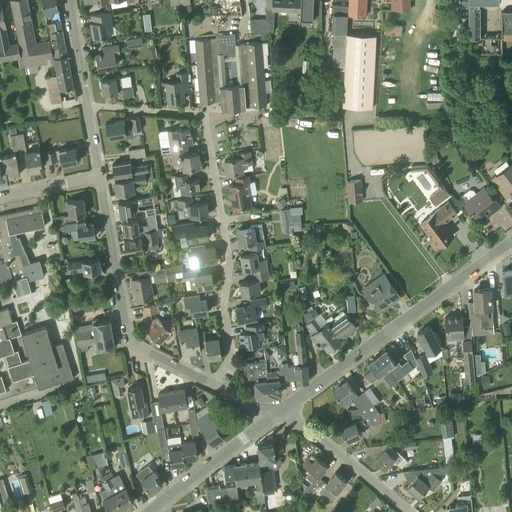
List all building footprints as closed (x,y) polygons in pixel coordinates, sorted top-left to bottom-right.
[(54,62),(53,58),(50,41),(34,45),(29,21),(32,21),(27,0),(11,0),(24,67),(54,62)] [(56,0),(42,0),(48,28),(62,25),(56,0)] [(228,0),(230,16),(238,17),(242,16),(240,0),(228,0)] [(286,12),(287,10),(300,11),(300,18),(313,18),(321,18),(321,0),(273,0),(273,10),(280,10),(281,12),(282,13),(284,14),(286,12)] [(348,0),(348,5),(347,15),(364,15),(365,0),(391,0),(391,10),(409,9),(408,0),(348,0)] [(459,0),(459,5),(469,5),(469,37),(479,37),(479,2),(485,1),(485,7),(488,9),(495,9),(497,7),(497,2),(498,1),(497,0),(459,0)] [(346,34),(347,15),(348,5),(333,4),(333,14),(332,13),(332,32),(334,33),(332,65),(345,66),(346,34)] [(0,54),(1,60),(21,55),(19,43),(10,44),(1,5),(0,5),(0,54)] [(511,11),(501,12),(501,33),(511,33),(511,11)] [(112,27),(110,12),(92,15),(94,27),(91,27),(93,39),(111,35),(109,27),(112,27)] [(267,33),(268,19),(250,19),(251,34),(267,33)] [(384,33),(401,35),(402,25),(384,23),(384,33)] [(50,41),(53,58),(67,55),(62,25),(48,28),(50,41)] [(240,109),(240,108),(266,106),(261,42),(240,44),(235,44),(234,34),(215,35),(216,38),(195,39),(200,103),(221,101),(221,111),(228,110),(230,111),(232,112),(233,112),(235,111),(237,111),(238,110),(240,109)] [(346,34),(345,66),(343,106),(373,108),(376,35),(346,34)] [(140,37),(127,39),(128,48),(141,45),(140,37)] [(109,67),(116,66),(114,55),(120,54),(119,51),(118,45),(103,48),(104,48),(105,53),(97,54),(99,68),(106,67),(106,68),(109,68),(109,67)] [(67,55),(53,58),(54,62),(57,75),(60,90),(73,87),(67,55)] [(178,81),(166,82),(168,102),(184,100),(182,86),(188,85),(187,73),(177,74),(178,81)] [(130,76),(121,77),(101,80),(103,94),(117,92),(118,98),(133,95),(132,86),(130,76)] [(133,127),(134,130),(141,129),(139,116),(117,120),(117,122),(106,124),(108,138),(126,135),(125,128),(133,127)] [(189,125),(188,118),(180,119),(181,126),(189,125)] [(162,153),(171,152),(183,150),(187,149),(186,143),(192,142),(190,127),(174,130),(175,138),(169,139),(170,145),(161,147),(162,153)] [(462,139),(467,133),(463,129),(457,136),(462,139)] [(17,134),(20,150),(26,148),(23,133),(17,134)] [(20,150),(17,134),(10,135),(13,151),(20,150)] [(144,147),(129,150),(130,159),(146,156),(144,147)] [(66,148),(45,152),(47,163),(61,160),(62,164),(78,161),(78,160),(79,160),(78,154),(77,154),(76,151),(77,151),(78,149),(76,148),(66,150),(66,148)] [(25,152),(28,166),(29,172),(41,170),(39,164),(42,163),(40,149),(25,152)] [(183,150),(171,152),(172,164),(185,162),(186,169),(200,166),(198,153),(184,155),(183,150)] [(242,165),(252,163),(250,151),(238,153),(239,158),(225,160),(227,174),(243,171),(242,165)] [(16,153),(1,156),(4,170),(7,170),(9,176),(20,174),(20,173),(17,174),(16,168),(18,167),(16,153)] [(429,156),(432,163),(438,161),(435,154),(429,156)] [(151,164),(132,167),(131,161),(112,164),(114,177),(129,174),(152,170),(151,164)] [(511,186),(511,163),(511,164),(492,179),(506,197),(511,192),(511,191),(510,188),(511,186)] [(152,170),(129,174),(129,178),(116,180),(115,180),(117,194),(134,191),(133,184),(146,181),(153,180),(152,170)] [(189,173),(175,176),(177,188),(181,187),(182,194),(200,191),(198,178),(190,179),(189,173)] [(229,185),(233,208),(251,205),(247,183),(250,182),(249,175),(235,177),(237,184),(229,185)] [(346,181),(348,202),(363,201),(361,180),(346,181)] [(429,197),(435,206),(450,195),(443,186),(429,197)] [(485,187),(476,193),(474,190),(470,189),(461,196),(460,200),(464,206),(470,213),(471,212),(476,218),(487,210),(485,208),(488,206),(493,213),(502,206),(495,197),(493,198),(485,187)] [(137,206),(154,203),(153,196),(136,199),(136,200),(118,202),(121,217),(134,215),(133,211),(138,210),(137,206)] [(189,205),(191,217),(208,214),(206,201),(193,203),(192,197),(178,199),(179,206),(189,205)] [(287,203),(283,197),(275,204),(279,209),(287,203)] [(55,224),(66,223),(85,220),(84,214),(86,213),(83,198),(67,201),(70,215),(65,216),(54,218),(55,224)] [(432,238),(429,241),(435,249),(454,235),(444,222),(457,213),(448,202),(421,223),(432,238)] [(17,237),(16,231),(26,229),(26,230),(28,230),(27,229),(43,225),(44,226),(45,226),(40,205),(39,205),(33,206),(34,208),(0,215),(0,247),(2,247),(4,256),(20,252),(24,264),(31,262),(19,236),(17,237)] [(281,209),(283,226),(292,226),(290,208),(281,209)] [(300,213),(291,214),(292,222),(301,221),(300,213)] [(125,235),(134,233),(155,230),(158,229),(155,214),(146,216),(148,225),(139,227),(138,220),(123,222),(123,223),(122,224),(123,229),(124,229),(125,235)] [(66,223),(55,224),(57,232),(75,229),(75,228),(78,228),(79,238),(95,235),(95,234),(96,232),(96,230),(94,228),(93,222),(86,223),(85,220),(66,223)] [(187,235),(188,241),(209,238),(206,225),(190,228),(189,222),(174,225),(175,229),(176,237),(187,235)] [(249,249),(266,246),(265,240),(256,241),(254,227),(237,230),(239,245),(248,243),(249,249)] [(134,233),(135,238),(124,240),(126,253),(134,251),(135,254),(144,253),(142,241),(146,240),(147,244),(157,242),(155,230),(134,233)] [(215,247),(205,249),(204,244),(191,246),(193,255),(189,256),(191,268),(200,266),(199,264),(217,261),(215,247)] [(0,298),(2,297),(0,290),(0,279),(11,276),(17,296),(32,291),(28,280),(44,276),(44,275),(43,275),(39,261),(40,261),(40,260),(31,262),(24,264),(20,252),(4,256),(2,247),(0,247),(0,298)] [(253,268),(254,274),(268,272),(266,259),(258,260),(257,253),(241,256),(243,270),(253,268)] [(47,266),(58,264),(63,263),(62,258),(46,260),(47,266)] [(67,263),(67,262),(63,263),(58,264),(60,274),(69,273),(77,272),(77,269),(83,268),(84,275),(90,274),(90,272),(101,270),(101,269),(102,268),(101,263),(100,263),(99,258),(67,263)] [(167,274),(175,273),(183,271),(183,265),(166,267),(167,274)] [(168,281),(167,274),(166,267),(137,272),(138,278),(131,279),(133,288),(135,287),(137,301),(153,298),(150,276),(153,276),(154,283),(168,281)] [(211,272),(202,274),(201,274),(192,276),(191,270),(182,272),(183,280),(189,278),(191,289),(198,288),(213,286),(211,272)] [(504,293),(511,292),(511,270),(502,271),(504,293)] [(268,272),(254,274),(255,280),(240,282),(242,296),(261,292),(259,280),(269,278),(268,272)] [(175,273),(167,274),(168,281),(176,280),(175,273)] [(387,277),(365,293),(377,309),(388,301),(390,304),(401,296),(387,277)] [(294,280),(284,281),(285,289),(294,288),(294,280)] [(493,324),(491,307),(490,289),(474,290),(475,301),(468,302),(470,326),(493,324)] [(199,293),(184,296),(186,308),(191,308),(192,315),(208,312),(206,298),(200,299),(199,293)] [(357,310),(356,294),(349,294),(349,311),(357,310)] [(250,300),(251,305),(236,307),(239,322),(257,319),(255,309),(267,307),(266,297),(250,300)] [(145,314),(157,312),(156,304),(143,307),(145,314)] [(12,327),(10,322),(13,321),(9,307),(0,309),(0,392),(6,390),(1,376),(0,376),(0,356),(5,355),(9,366),(8,366),(13,381),(34,374),(30,359),(21,362),(17,351),(14,352),(9,337),(21,333),(19,326),(16,327),(15,326),(12,327)] [(328,323),(320,328),(313,318),(318,315),(315,308),(310,311),(309,310),(304,313),(308,322),(306,323),(311,331),(309,332),(320,347),(324,345),(328,350),(340,341),(339,338),(340,338),(330,325),(328,323)] [(345,313),(330,325),(340,338),(348,331),(350,333),(356,328),(345,313)] [(464,337),(462,316),(461,316),(461,318),(455,318),(455,316),(445,317),(447,340),(449,342),(454,342),(456,340),(456,338),(464,337)] [(176,334),(175,328),(174,320),(160,322),(156,318),(149,325),(151,327),(148,330),(159,342),(165,337),(167,339),(172,334),(176,334)] [(77,339),(112,333),(110,319),(100,321),(99,319),(93,320),(93,324),(75,327),(77,339)] [(265,337),(263,323),(246,326),(248,326),(249,332),(240,334),(242,347),(259,344),(258,338),(265,337)] [(21,333),(30,359),(34,374),(39,389),(74,378),(62,342),(52,345),(46,325),(21,333)] [(441,342),(435,330),(433,331),(429,326),(418,332),(421,338),(420,338),(427,351),(441,344),(441,342)] [(182,348),(183,348),(188,347),(189,353),(201,351),(200,346),(198,332),(197,328),(179,331),(182,348)] [(204,331),(198,332),(200,346),(206,345),(209,359),(222,356),(219,338),(206,340),(204,331)] [(296,379),(297,383),(308,381),(303,336),(303,331),(295,332),(299,365),(288,366),(290,380),(296,379)] [(115,346),(112,333),(77,339),(79,351),(88,350),(88,345),(92,344),(92,343),(97,342),(98,349),(115,346)] [(473,364),(471,341),(462,342),(463,355),(461,355),(462,359),(463,359),(465,378),(470,377),(471,383),(474,383),(474,377),(473,364)] [(276,354),(286,352),(285,344),(275,346),(276,354)] [(377,356),(397,381),(402,388),(411,381),(405,374),(403,376),(394,364),(398,360),(401,359),(396,352),(398,350),(393,344),(377,356)] [(402,365),(398,360),(394,364),(403,376),(405,374),(418,364),(411,349),(404,355),(408,360),(402,365)] [(425,354),(416,358),(423,376),(432,372),(425,354)] [(391,386),(397,381),(377,356),(368,363),(373,369),(366,374),(372,381),(379,376),(383,382),(386,379),(391,386)] [(254,378),(256,394),(257,396),(260,396),(260,398),(269,397),(264,359),(260,359),(261,369),(254,370),(254,378)] [(265,359),(264,359),(269,397),(278,396),(277,394),(281,393),(279,379),(283,379),(284,381),(290,380),(288,366),(287,362),(282,363),(282,365),(281,365),(281,367),(279,368),(280,371),(271,372),(267,372),(266,362),(265,359)] [(485,364),(473,364),(474,377),(486,371),(485,364)] [(96,380),(106,378),(105,371),(95,373),(96,380)] [(115,395),(120,394),(118,384),(124,383),(123,377),(112,379),(115,395)] [(350,396),(356,405),(362,400),(371,413),(378,412),(373,404),(363,392),(358,396),(356,394),(357,394),(346,380),(333,391),(342,402),(350,396)] [(148,414),(145,395),(143,396),(141,386),(128,389),(131,405),(137,404),(139,416),(148,414)] [(363,392),(373,404),(379,400),(369,387),(363,392)] [(171,392),(174,408),(187,406),(184,390),(171,392)] [(459,403),(460,393),(449,391),(447,402),(449,402),(457,403),(459,403)] [(158,394),(159,402),(161,410),(174,408),(171,392),(158,394)] [(196,400),(200,406),(205,403),(201,397),(196,400)] [(52,398),(31,403),(34,415),(46,411),(47,414),(55,412),(52,398)] [(205,408),(204,407),(196,413),(198,430),(201,427),(213,445),(224,437),(218,428),(221,426),(215,418),(217,417),(209,405),(205,408)] [(188,411),(190,424),(197,422),(195,410),(188,411)] [(366,424),(379,423),(378,412),(371,413),(363,414),(360,414),(363,419),(341,429),(347,441),(361,435),(358,428),(366,424)] [(161,415),(154,417),(157,429),(164,428),(161,415)] [(238,416),(229,422),(233,428),(242,422),(238,416)] [(150,420),(142,422),(144,433),(156,431),(154,423),(151,423),(150,420)] [(454,437),(452,420),(441,422),(443,438),(451,437),(454,437)] [(198,434),(197,422),(190,424),(191,436),(198,434)] [(164,428),(157,429),(160,446),(167,445),(166,438),(166,436),(164,428)] [(451,437),(443,438),(445,463),(454,459),(451,437)] [(473,438),(474,447),(484,446),(483,438),(473,438)] [(181,443),(182,448),(184,459),(198,457),(195,441),(181,443)] [(263,489),(263,494),(274,493),(274,487),(275,487),(273,469),(274,468),(273,460),(277,460),(274,442),(266,443),(265,442),(263,441),(262,442),(260,443),(260,444),(258,444),(260,462),(259,462),(263,489)] [(402,443),(403,450),(417,448),(416,441),(402,443)] [(182,448),(181,443),(168,445),(171,466),(185,464),(184,459),(182,448)] [(396,450),(390,445),(376,460),(385,469),(393,460),(402,468),(408,461),(396,450)] [(126,452),(125,452),(124,448),(118,450),(119,454),(118,454),(121,467),(129,465),(126,452)] [(89,468),(96,466),(93,455),(86,457),(89,468)] [(314,492),(319,485),(322,482),(318,479),(324,471),(323,471),(327,465),(316,457),(312,462),(308,458),(303,464),(312,471),(307,477),(312,481),(303,491),(305,503),(314,492)] [(155,470),(157,468),(151,461),(145,465),(151,473),(142,480),(151,493),(162,484),(157,476),(159,474),(155,470)] [(265,503),(263,494),(263,489),(259,462),(234,465),(237,482),(237,483),(237,489),(246,488),(245,481),(255,480),(256,489),(254,490),(254,493),(252,494),(252,497),(257,496),(258,504),(265,503)] [(237,482),(234,465),(224,466),(227,488),(220,489),(220,484),(206,486),(208,502),(239,498),(237,489),(237,483),(237,482)] [(414,470),(417,475),(407,487),(419,497),(428,485),(433,489),(441,480),(436,476),(437,474),(449,473),(449,466),(414,470)] [(105,476),(122,508),(124,507),(124,508),(128,505),(128,504),(134,501),(126,487),(122,480),(115,484),(112,477),(113,477),(111,472),(105,476)] [(330,486),(337,492),(346,480),(335,472),(326,483),(323,480),(322,482),(319,485),(326,490),(330,486)] [(20,478),(22,485),(29,483),(26,476),(20,478)] [(122,508),(105,476),(100,478),(106,489),(100,492),(104,499),(103,500),(109,511),(113,511),(116,511),(117,511),(121,509),(121,508),(122,508)] [(88,493),(95,491),(92,479),(85,481),(88,493)] [(3,482),(0,482),(0,499),(3,511),(9,511),(10,511),(7,501),(9,500),(3,482)] [(65,508),(62,498),(61,493),(48,496),(52,511),(61,511),(61,509),(65,508)] [(83,511),(79,499),(78,495),(78,493),(72,494),(76,511),(83,511)] [(90,511),(89,504),(87,504),(85,497),(82,498),(81,494),(78,495),(79,499),(83,511),(90,511)] [(294,495),(286,496),(287,504),(295,503),(294,495)] [(377,505),(381,501),(377,496),(373,501),(377,505)] [(297,511),(304,511),(302,497),(296,498),(297,511)] [(458,504),(448,505),(448,506),(443,511),(472,511),(471,498),(457,499),(458,504)] [(305,504),(305,511),(316,511),(315,502),(305,504)]
